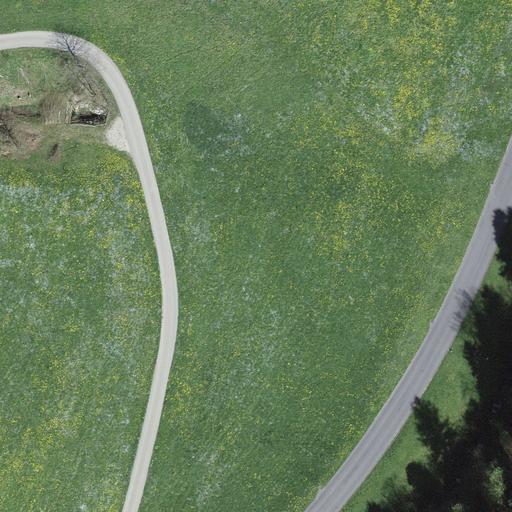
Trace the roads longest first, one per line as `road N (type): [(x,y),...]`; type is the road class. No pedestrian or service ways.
road 1 (unclassified): [(129,511),(170,314),(136,133),(101,60),(50,39),(0,42)]
road 2 (unclassified): [(321,511),(420,375),(511,173)]
